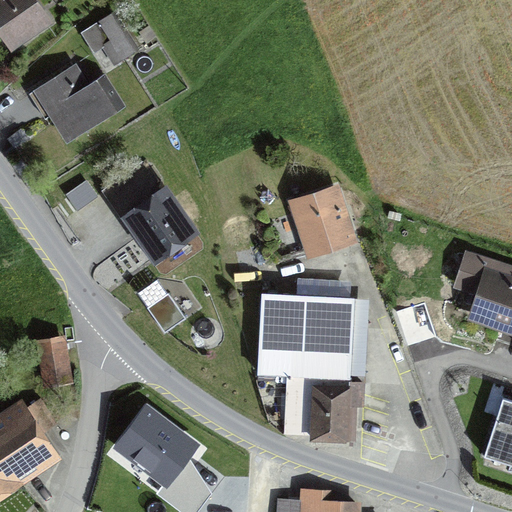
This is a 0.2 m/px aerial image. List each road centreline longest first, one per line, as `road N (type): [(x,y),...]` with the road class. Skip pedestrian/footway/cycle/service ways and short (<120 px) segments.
road 1 (unclassified): [(88,304),(171,379),(253,436),(464,511)]
road 2 (residential): [(88,304),(63,511)]
road 3 (unclassified): [(0,180),(88,304)]
